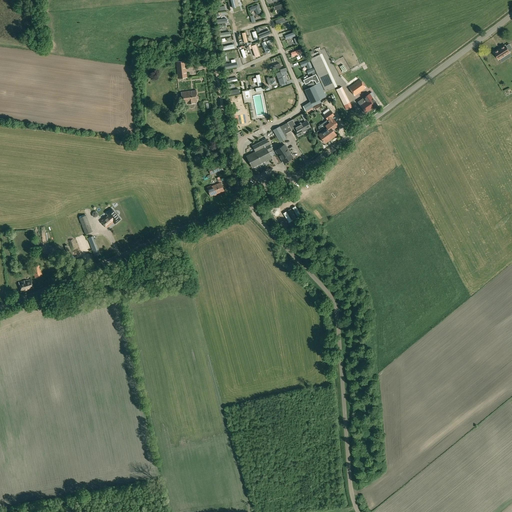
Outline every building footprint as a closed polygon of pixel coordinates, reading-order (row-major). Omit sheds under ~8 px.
[(232,0),(235,9),(241,7),(239,0),(232,0)] [(283,3),(273,7),(275,10),(280,9),(281,13),(286,11),(283,3)] [(256,14),(261,13),(258,4),(249,8),(251,12),(255,10),(256,14)] [(288,25),(287,22),(289,21),(288,18),(280,20),(282,26),(288,25)] [(260,33),(261,38),(273,35),(272,30),(260,33)] [(292,42),(298,40),(295,31),(285,34),(288,43),(292,42)] [(252,45),(256,58),(262,56),(258,43),(252,45)] [(510,52),(505,45),(494,52),(499,59),(510,52)] [(293,55),(299,55),(299,57),(304,57),(303,48),(296,48),(296,51),(293,51),(293,55)] [(243,59),(250,57),(247,49),(243,50),(244,54),(241,54),(243,59)] [(308,66),(310,69),(314,68),(311,59),(302,62),(303,68),(308,66)] [(178,79),(187,78),(186,64),(185,60),(176,61),(178,79)] [(312,80),(314,80),(315,80),(316,84),(319,82),(315,74),(313,75),(314,78),(312,78),(311,77),(303,80),(305,83),(312,80)] [(230,83),(239,81),(238,75),(228,78),(230,83)] [(355,96),(366,88),(360,79),(349,87),(355,96)] [(304,90),(311,104),(326,97),(320,82),(304,90)] [(194,102),(197,101),(196,90),(181,92),(183,103),(188,102),(188,103),(194,103),(194,102)] [(364,97),(372,108),(372,109),(377,105),(369,94),(364,97)] [(350,102),(347,97),(341,100),(344,105),(350,102)] [(364,97),(357,102),(365,113),(372,108),(364,97)] [(330,123),(321,129),(317,132),(325,143),(336,134),(332,129),(338,125),(332,117),(334,115),(331,110),(324,115),(330,123)] [(292,120),(288,122),(292,129),(293,128),(298,137),(304,134),(302,131),(310,127),(307,121),(301,124),(300,123),(296,125),(292,120)] [(273,130),(280,143),(287,138),(285,136),(287,135),(286,135),(292,131),(288,122),(280,126),(273,130)] [(268,152),(272,150),(266,139),(253,146),(256,151),(246,156),(248,160),(250,164),(251,164),(253,168),(271,158),(268,152)] [(288,156),(290,154),(289,152),(289,151),(284,144),(275,151),(284,163),(290,159),(288,156)] [(209,168),(211,174),(218,171),(216,165),(209,168)] [(211,196),(224,190),(221,183),(211,187),(211,186),(207,188),(211,196)] [(112,209),(107,213),(110,217),(109,217),(110,218),(109,219),(111,221),(109,222),(110,224),(113,222),(114,223),(119,220),(112,209)] [(86,215),(85,214),(79,217),(79,218),(85,234),(93,231),(86,215)] [(109,215),(101,221),(106,228),(110,224),(109,222),(111,221),(109,219),(110,218),(109,217),(110,217),(109,215)] [(93,236),(88,238),(91,247),(97,245),(93,236)] [(43,275),(39,265),(32,267),(35,278),(43,275)] [(21,292),(34,288),(31,279),(19,282),(21,292)]
